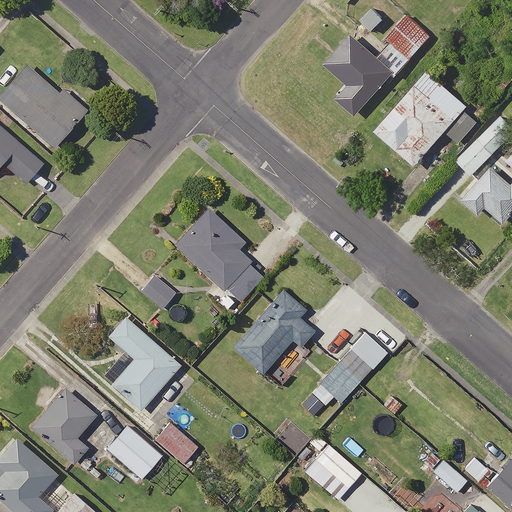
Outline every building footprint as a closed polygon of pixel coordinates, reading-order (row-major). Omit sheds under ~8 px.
[(373,7),(360,20),(373,33),(386,20),(373,7)] [(432,34),(408,14),(386,39),(410,59),(432,34)] [(395,71),(351,33),(324,65),(347,85),(335,98),(355,116),(395,71)] [(0,101),(54,148),(88,110),(62,88),(58,92),(26,65),(0,95),(0,101)] [(468,105),(427,70),(375,131),(415,166),(446,131),(464,109),(468,105)] [(464,109),(446,131),(460,143),(478,121),(464,109)] [(511,125),(502,115),(456,160),(471,175),(511,136),(511,125)] [(44,163),(0,125),(0,167),(2,165),(25,185),(44,163)] [(491,165),(462,199),(479,214),(485,208),(504,225),(511,215),(511,182),(511,183),(491,165)] [(208,208),(174,245),(224,291),(252,261),(238,248),(244,241),(208,208)] [(175,293),(154,275),(141,291),(162,309),(175,293)] [(284,291),(232,347),(262,374),(293,341),(300,347),(315,331),(299,317),(305,310),(284,291)] [(182,365),(125,317),(107,337),(132,358),(109,385),(141,413),(182,365)] [(387,353),(364,332),(318,382),(340,403),(387,353)] [(97,414),(64,387),(30,427),(75,465),(90,447),(77,437),(97,414)] [(198,446),(170,422),(155,439),(184,463),(198,446)] [(161,455),(127,426),(107,449),(141,478),(161,455)] [(57,474),(16,438),(0,456),(0,467),(3,471),(0,474),(0,500),(13,511),(50,511),(53,509),(37,496),(57,474)] [(361,472),(328,444),(305,472),(338,500),(361,472)] [(511,456),(485,487),(511,511),(511,456)] [(467,479),(443,459),(433,471),(457,491),(467,479)] [(490,473),(475,459),(465,469),(480,483),(490,473)] [(97,511),(98,511),(76,492),(57,511),(97,511)]
